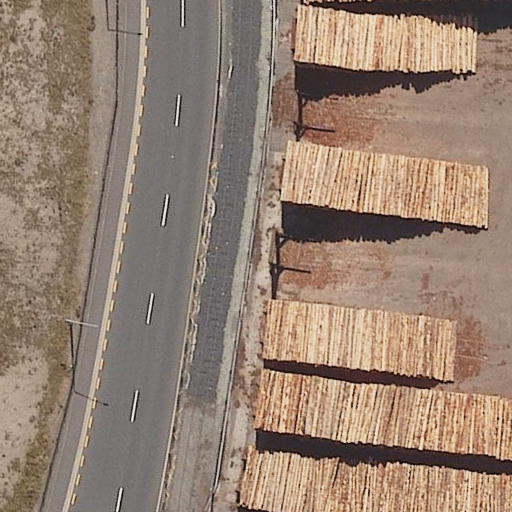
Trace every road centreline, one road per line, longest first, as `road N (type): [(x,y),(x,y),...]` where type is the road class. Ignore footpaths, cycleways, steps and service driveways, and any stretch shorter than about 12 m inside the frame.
road 1 (unclassified): [(142,353),(183,219),(203,76),(201,0)]
road 2 (unclassified): [(249,0),(227,222)]
road 3 (unclassified): [(115,511),(142,353)]
road 4 (unclassified): [(227,222),(142,353)]
